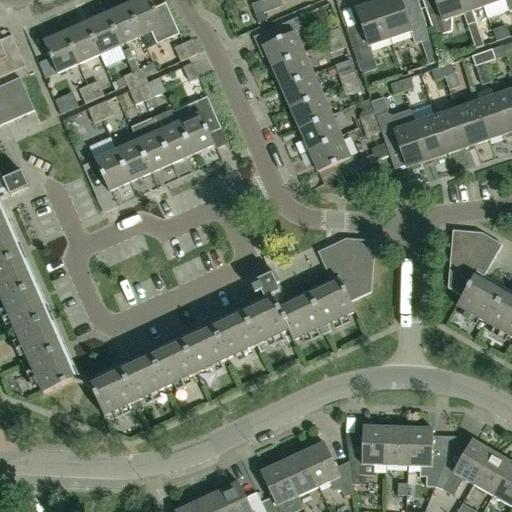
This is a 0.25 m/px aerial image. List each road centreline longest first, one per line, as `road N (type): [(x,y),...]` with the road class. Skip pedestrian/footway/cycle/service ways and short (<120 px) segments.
road 1 (residential): [(3,463),(155,465),(342,385),(407,376)]
road 2 (residential): [(224,206),(242,246),(241,266),(123,323),(99,316),(77,266),(81,248)]
road 3 (residential): [(273,184),(206,30),(182,0)]
road 4 (residential): [(411,219),(407,376)]
road 5 (residential): [(81,248),(141,223),(166,232),(224,206)]
road 6 (residential): [(411,219),(308,219),(290,210),(273,184)]
